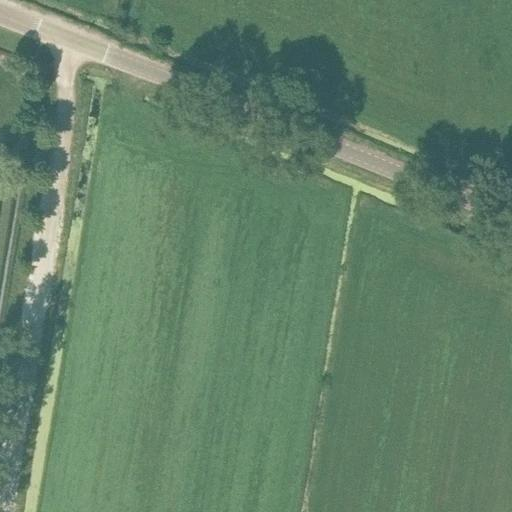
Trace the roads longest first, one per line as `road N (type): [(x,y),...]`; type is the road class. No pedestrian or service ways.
road 1 (unclassified): [(511,217),(69,41)]
road 2 (track): [(0,491),(69,41)]
